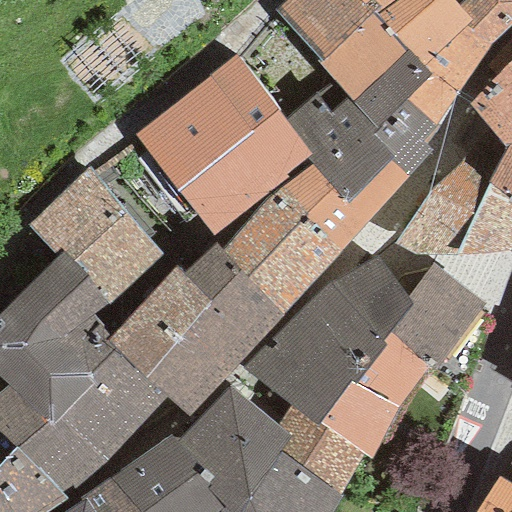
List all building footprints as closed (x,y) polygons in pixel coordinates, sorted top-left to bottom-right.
[(357,4),(353,0),(284,0),(274,10),(320,59),(315,64),(332,82),(351,102),(404,53),(369,17),(357,4)] [(359,0),(361,2),(357,4),(369,17),(395,0),(359,0)] [(454,92),(490,47),(455,6),(449,0),(395,0),(369,17),(404,53),(454,92)] [(511,0),(460,0),(455,6),(490,47),(511,24),(511,0)] [(497,77),(468,105),(504,149),(487,184),(511,203),(511,36),(484,68),(497,77)] [(454,92),(404,53),(351,102),(377,131),(372,135),(406,178),(431,150),(423,142),(454,92)] [(283,122),(234,58),(131,135),(212,237),(305,159),(309,155),(283,122)] [(332,82),(283,122),(309,155),(305,159),(312,165),(280,190),(338,250),(406,178),(372,135),(377,131),(351,102),(332,82)] [(89,168),(27,226),(57,259),(62,251),(108,301),(162,257),(149,240),(178,215),(185,223),(193,216),(131,145),(92,173),(89,168)] [(511,203),(487,184),(461,162),(429,187),(393,243),(392,245),(416,256),(424,256),(428,256),(509,252),(511,245),(511,203)] [(338,250),(280,190),(263,204),(221,251),(281,315),(338,250)] [(209,301),(252,345),(275,324),(281,315),(221,251),(215,245),(198,259),(183,275),(209,301)] [(62,251),(57,259),(0,314),(0,380),(2,382),(91,315),(108,301),(62,251)] [(511,264),(511,253),(509,252),(428,256),(424,256),(432,262),(442,271),(482,304),(496,307),(511,264)] [(331,283),(242,368),(287,408),(317,427),(349,383),(354,387),(386,347),(381,342),(389,333),(411,306),(407,297),(376,256),(331,283)] [(442,271),(432,262),(407,297),(411,306),(389,333),(427,368),(435,370),(482,304),(442,271)] [(107,341),(145,377),(209,301),(183,275),(175,268),(112,335),(107,341)] [(252,345),(209,301),(145,377),(165,396),(187,416),(252,345)] [(96,319),(91,315),(2,382),(5,385),(6,387),(48,427),(60,417),(105,461),(165,396),(145,377),(107,341),(112,335),(96,319)] [(427,368),(389,333),(381,342),(386,347),(354,387),(349,383),(317,427),(361,454),(370,459),(396,408),(427,368)] [(48,427),(6,387),(0,391),(0,428),(19,448),(62,492),(69,484),(74,487),(105,461),(60,417),(48,427)] [(227,387),(175,442),(212,479),(205,489),(225,509),(220,511),(328,511),(339,496),(277,453),(288,436),(276,427),(227,387)] [(317,427),(287,408),(276,427),(288,436),(277,453),(339,496),(361,454),(317,427)] [(0,464),(19,448),(0,428),(0,464)] [(109,479),(137,511),(220,511),(225,509),(205,489),(212,479),(175,442),(168,435),(151,449),(109,479)] [(62,492),(19,448),(0,464),(0,511),(49,511),(66,501),(62,492)] [(511,511),(511,486),(496,478),(473,511),(511,511)] [(137,511),(109,479),(80,497),(83,501),(91,511),(137,511)] [(91,511),(83,501),(67,511),(91,511)]
